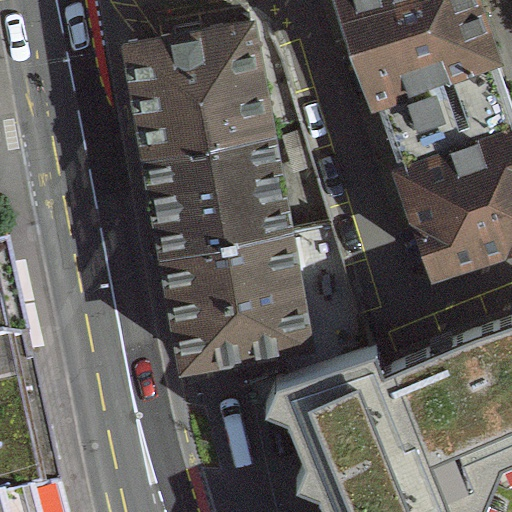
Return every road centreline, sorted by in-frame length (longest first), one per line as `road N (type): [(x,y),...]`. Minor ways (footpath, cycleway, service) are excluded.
road 1 (primary): [(158,511),(83,153)]
road 2 (primary): [(83,153),(56,0)]
